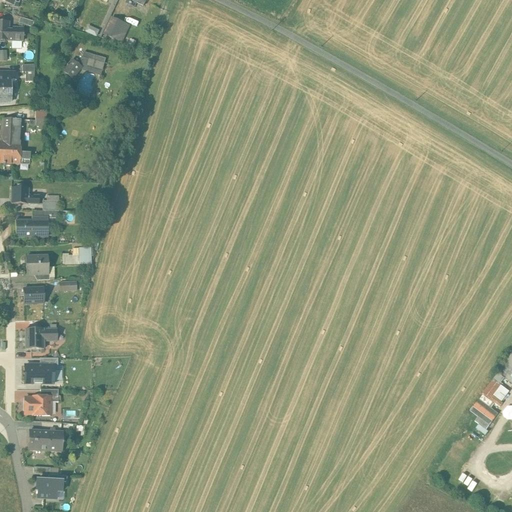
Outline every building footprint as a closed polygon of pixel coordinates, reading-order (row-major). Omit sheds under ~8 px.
[(18,23),(22,25),(23,25),(31,27),(33,22),(20,18),(18,23)] [(112,19),(111,22),(105,35),(121,42),(124,36),(119,34),(123,24),(112,19)] [(8,22),(5,22),(0,22),(0,40),(21,41),(22,41),(22,29),(12,29),(12,31),(8,30),(8,22)] [(97,36),(100,30),(88,25),(86,32),(97,36)] [(93,61),(95,57),(95,56),(95,55),(84,52),(83,58),(93,61)] [(106,59),(105,59),(95,56),(94,61),(104,64),(106,59)] [(77,63),(80,64),(82,66),(80,69),(101,75),(104,64),(83,58),(77,63)] [(73,78),(78,71),(82,66),(74,60),(65,72),(73,78)] [(15,72),(12,72),(11,72),(0,71),(0,104),(10,103),(10,81),(15,81),(15,72)] [(33,82),(34,73),(34,72),(25,72),(25,75),(25,82),(33,82)] [(35,121),(37,121),(46,121),(47,108),(36,108),(35,108),(35,121)] [(18,142),(19,130),(19,120),(2,119),(1,141),(0,141),(0,163),(19,164),(20,164),(29,164),(30,153),(21,153),(21,142),(18,142)] [(37,131),(40,131),(45,131),(46,122),(37,121),(36,128),(38,128),(37,131)] [(28,196),(28,190),(28,189),(28,188),(12,188),(12,204),(12,205),(27,205),(28,204),(39,204),(40,196),(28,196)] [(58,212),(58,205),(58,201),(42,201),(42,211),(58,212)] [(47,236),(47,219),(32,219),(32,221),(15,221),(15,231),(15,238),(32,238),(32,236),(47,236)] [(79,256),(71,256),(68,256),(69,265),(79,265),(79,256)] [(26,276),(43,275),(48,275),(47,257),(25,258),(26,276)] [(24,304),(36,304),(44,304),(44,289),(24,289),(24,304)] [(45,331),(45,335),(45,342),(57,342),(57,335),(57,330),(45,331)] [(26,331),(26,334),(26,349),(45,349),(45,333),(44,331),(26,331)] [(511,355),(510,357),(499,372),(511,382),(511,355)] [(53,366),(25,366),(24,384),(53,384),(53,366)] [(40,390),(40,393),(40,397),(50,397),(50,403),(58,403),(58,392),(58,390),(40,390)] [(24,414),(28,414),(33,414),(33,416),(50,416),(50,397),(33,397),(33,399),(24,399),(24,414)] [(49,433),(40,432),(29,432),(28,450),(47,451),(48,451),(49,433)] [(63,433),(49,433),(48,451),(61,452),(62,452),(63,433)] [(62,482),(36,481),(35,491),(37,491),(37,499),(55,500),(56,492),(61,492),(62,482)]
